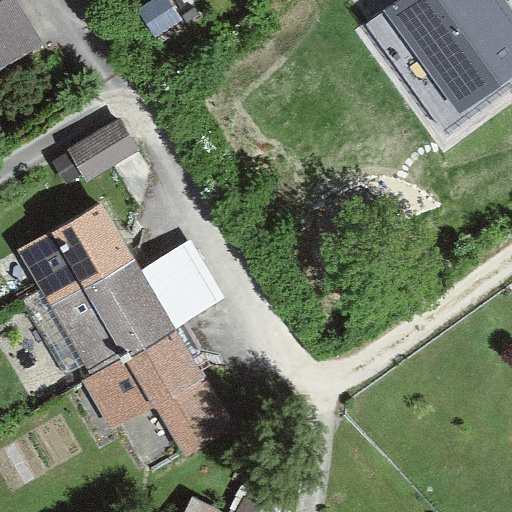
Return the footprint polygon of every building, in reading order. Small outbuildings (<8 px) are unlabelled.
[(0,0),(0,54),(53,25),(38,0),(0,0)] [(395,0),(389,4),(464,115),(511,83),(511,13),(503,0),(395,0)] [(87,172),(88,174),(139,144),(120,111),(69,141),(72,146),(53,156),(69,183),(87,172)] [(181,304),(106,167),(4,223),(81,359),(181,304)] [(239,407),(181,304),(81,359),(116,420),(166,392),(189,435),(239,407)] [(232,511),(235,506),(198,487),(184,511),(232,511)] [(239,489),(234,511),(282,511),(285,499),(239,489)]
